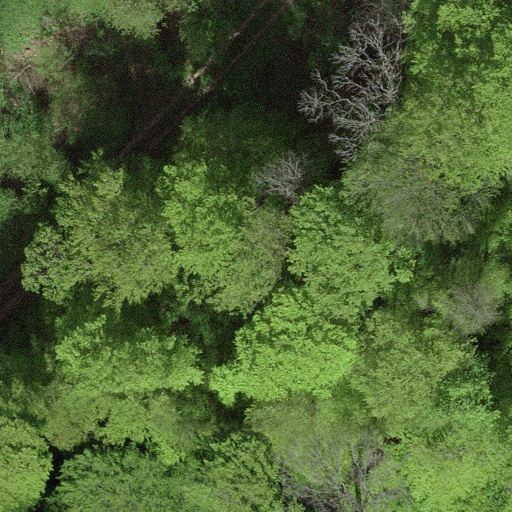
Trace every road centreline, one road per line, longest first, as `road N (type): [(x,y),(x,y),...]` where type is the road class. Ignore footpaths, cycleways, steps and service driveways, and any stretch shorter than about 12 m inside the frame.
road 1 (track): [(0,310),(152,128),(277,0)]
road 2 (track): [(118,0),(149,92),(152,128)]
